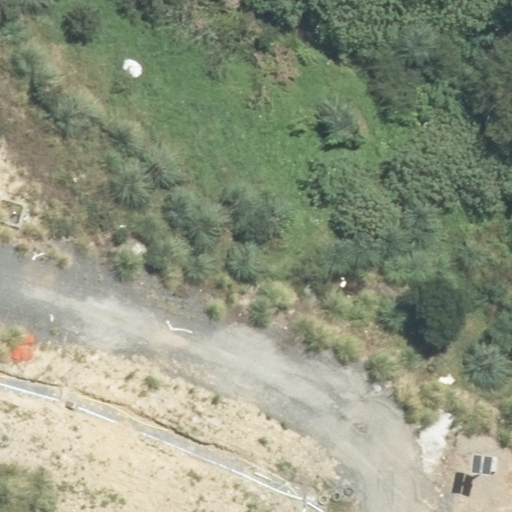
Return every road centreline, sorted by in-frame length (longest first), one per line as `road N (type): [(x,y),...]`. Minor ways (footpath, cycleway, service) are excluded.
road 1 (residential): [(0,287),(318,380),(400,416)]
road 2 (residential): [(400,416),(493,504)]
